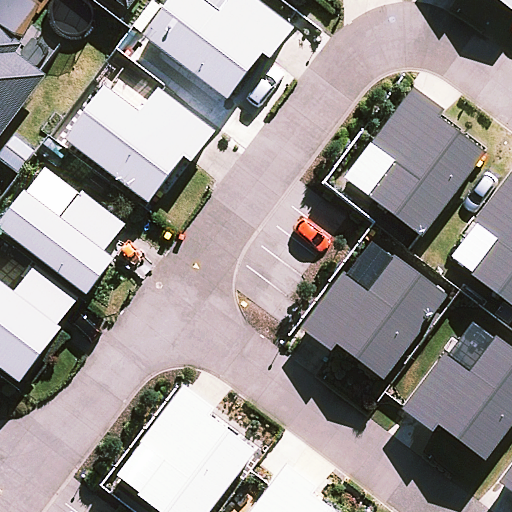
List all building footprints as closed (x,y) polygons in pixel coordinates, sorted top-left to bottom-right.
[(35,14),(16,0),(0,0),(0,33),(13,43),(35,14)] [(0,0),(0,141),(47,82),(16,58),(22,51),(13,43),(0,33),(0,0)] [(108,0),(129,15),(140,0),(108,0)] [(175,0),(143,42),(228,106),(262,62),(270,67),(296,33),(252,0),(234,0),(220,19),(195,0),(175,0)] [(195,0),(220,19),(234,0),(195,0)] [(511,0),(490,0),(511,16),(511,0)] [(65,145),(149,210),(184,164),(191,170),(216,138),(158,93),(139,118),(106,92),(65,145)] [(420,244),(485,160),(438,124),(443,118),(413,94),(370,149),(372,151),(396,170),(371,203),(369,205),(420,244)] [(371,203),(396,170),(372,151),(347,184),(371,203)] [(28,195),(61,222),(80,198),(46,172),(28,195)] [(511,313),(511,176),(473,227),(476,229),(500,247),(474,281),(472,283),(511,313)] [(0,228),(0,231),(88,301),(116,265),(105,256),(127,229),(83,194),(80,198),(61,222),(28,195),(27,195),(0,228)] [(474,281),(500,247),(476,229),(450,262),(474,281)] [(346,279),(369,296),(395,262),(372,245),(346,279)] [(384,387),(448,303),(395,262),(369,296),(346,279),(344,277),(301,333),(334,358),(338,352),(384,387)] [(0,372),(21,389),(63,333),(58,330),(81,301),(37,267),(15,296),(0,284),(0,372)] [(448,360),(471,377),(497,343),(474,326),(448,360)] [(486,468),(511,433),(511,354),(497,343),(471,377),(448,360),(445,358),(403,414),(436,439),(440,433),(486,468)] [(151,511),(214,511),(256,458),(209,422),(214,416),(183,392),(141,447),(143,449),(167,468),(142,501),(140,503),(151,511)] [(142,501),(167,468),(143,449),(118,483),(142,501)] [(327,511),(313,501),(318,494),(287,471),(255,511),(327,511)] [(511,472),(500,488),(511,497),(511,472)]
